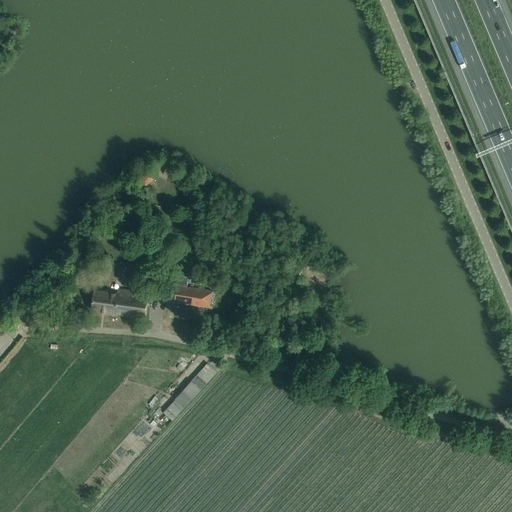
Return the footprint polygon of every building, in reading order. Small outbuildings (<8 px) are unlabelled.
[(148,176),(157,166),(151,160),(141,170),(148,176)] [(131,278),(133,268),(131,267),(132,259),(127,258),(126,262),(120,261),(120,265),(119,265),(117,275),(131,278)] [(188,276),(178,275),(177,284),(187,286),(188,276)] [(177,284),(174,301),(210,307),(212,290),(187,286),(177,284)] [(94,289),(91,309),(145,316),(148,292),(116,288),(115,291),(94,289)] [(163,414),(172,422),(217,371),(207,363),(175,400),(175,401),(163,414)]
